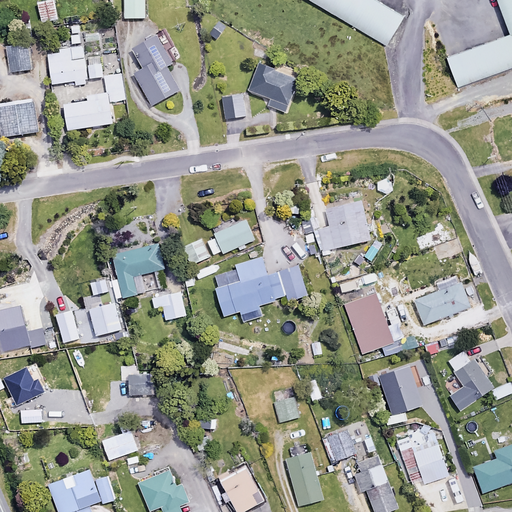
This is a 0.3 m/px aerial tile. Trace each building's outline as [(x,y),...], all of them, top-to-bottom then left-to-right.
[(57,20),(53,0),(48,0),(37,2),(41,22),(57,20)] [(144,0),(124,0),(124,18),(145,18),(144,0)] [(330,0),(382,31),(401,1),(399,0),(330,0)] [(511,62),(511,0),(497,0),(505,21),(445,42),(459,81),(511,62)] [(79,42),(77,25),(67,26),(69,43),(79,42)] [(173,65),(157,36),(133,49),(144,69),(135,74),(152,106),(180,91),(167,68),(173,65)] [(32,70),(30,45),(8,47),(10,72),(32,70)] [(84,58),(82,46),(47,51),(52,84),(74,80),(75,84),(87,83),(87,79),(102,77),(99,55),(84,58)] [(297,80),(260,65),(249,91),(264,97),(262,102),(284,111),(297,80)] [(124,100),(122,74),(104,75),(106,93),(112,92),(113,101),(124,100)] [(113,123),(109,94),(87,97),(87,101),(63,105),(67,130),(113,123)] [(245,116),(242,95),(222,98),(225,119),(245,116)] [(38,131),(34,103),(0,107),(0,115),(3,136),(38,131)] [(367,224),(362,203),(326,210),(329,226),(317,229),(322,251),(371,241),(369,232),(374,231),(372,223),(367,224)] [(254,240),(246,221),(215,234),(222,253),(254,240)] [(209,256),(200,237),(183,245),(192,264),(209,256)] [(374,239),(364,254),(373,261),(383,246),(374,239)] [(164,276),(162,268),(164,267),(158,243),(110,256),(121,297),(145,291),(140,274),(155,270),(157,278),(164,276)] [(236,266),(237,270),(213,277),(224,316),(274,301),(273,299),(286,295),(288,301),(307,296),(298,266),(267,275),(262,259),(236,266)] [(206,283),(200,270),(192,273),(199,287),(206,283)] [(470,308),(462,284),(456,286),(453,277),(441,281),(444,290),(416,300),(424,324),(470,308)] [(184,315),(179,290),(150,296),(152,307),(161,306),(164,319),(184,315)] [(394,342),(375,292),(344,303),(362,354),(394,342)] [(122,329),(115,303),(90,309),(97,336),(122,329)] [(470,362),(463,351),(448,361),(464,387),(449,396),(458,411),(494,389),(486,377),(490,374),(480,356),(470,362)] [(321,397),(315,382),(305,386),(310,401),(321,397)] [(299,416),(294,397),(273,403),(279,422),(299,416)] [(227,411),(218,412),(220,428),(229,427),(227,411)] [(405,421),(404,412),(389,415),(390,424),(405,421)] [(113,422),(112,413),(90,415),(91,424),(113,422)] [(138,452),(130,429),(101,437),(109,461),(138,452)] [(356,453),(348,430),(322,439),(330,462),(356,453)] [(210,445),(206,435),(194,440),(198,450),(210,445)] [(411,447),(407,436),(395,440),(410,481),(422,477),(424,483),(448,475),(436,439),(411,447)] [(511,482),(511,446),(495,452),(497,459),(474,467),(483,493),(511,482)] [(323,499),(311,454),(287,460),(299,506),(323,499)] [(388,511),(398,508),(379,456),(360,463),(363,471),(356,474),(362,488),(365,487),(374,511),(388,511)] [(244,511),(265,502),(246,465),(220,478),(238,511),(244,511)] [(93,480),(89,469),(48,484),(57,511),(91,511),(89,505),(114,496),(107,475),(93,480)] [(176,486),(170,470),(138,482),(149,510),(160,506),(162,511),(181,511),(179,505),(189,502),(182,483),(176,486)]
